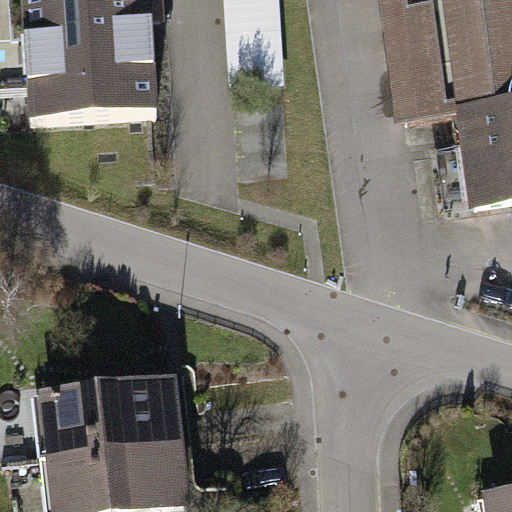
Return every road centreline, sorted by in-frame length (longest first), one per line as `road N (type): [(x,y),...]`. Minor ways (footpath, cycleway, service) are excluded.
road 1 (residential): [(0,215),(380,337)]
road 2 (residential): [(380,337),(353,437),(353,511)]
road 3 (residential): [(380,337),(511,372)]
